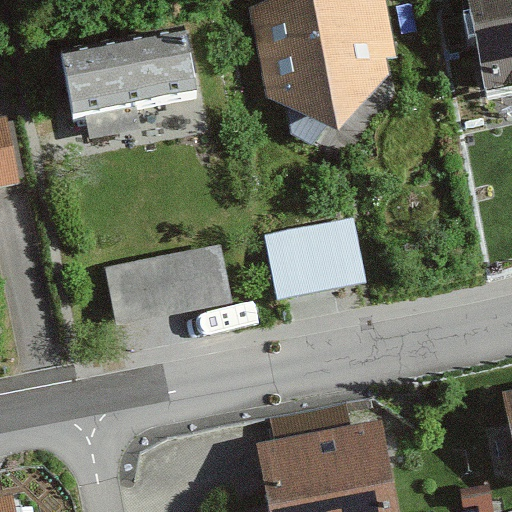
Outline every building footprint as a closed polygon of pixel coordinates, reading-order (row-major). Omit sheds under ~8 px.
[(322,151),(390,73),(376,0),(334,0),(242,17),(258,106),(322,151)] [(511,89),(511,0),(454,0),(474,97),(511,89)] [(184,104),(171,50),(50,78),(62,132),(184,104)] [(0,192),(9,191),(0,140),(0,192)] [(345,230),(260,244),(271,308),(356,294),(345,230)] [(223,309),(212,255),(101,278),(112,332),(223,309)] [(511,401),(495,404),(511,497),(511,401)] [(382,511),(371,435),(249,454),(258,511),(382,511)]
